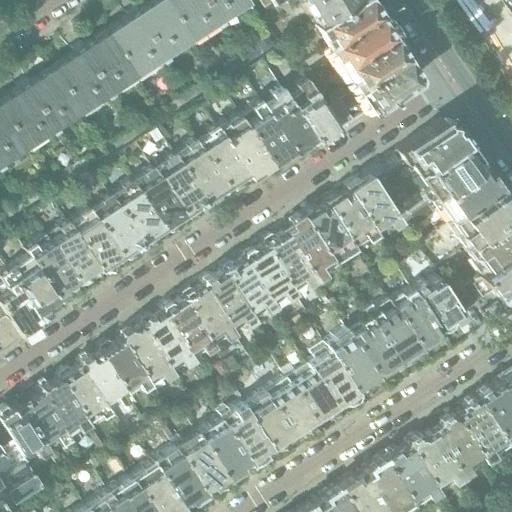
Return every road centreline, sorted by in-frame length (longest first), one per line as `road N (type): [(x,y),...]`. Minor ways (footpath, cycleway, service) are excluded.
road 1 (residential): [(0,376),(456,74)]
road 2 (residential): [(511,339),(240,511)]
